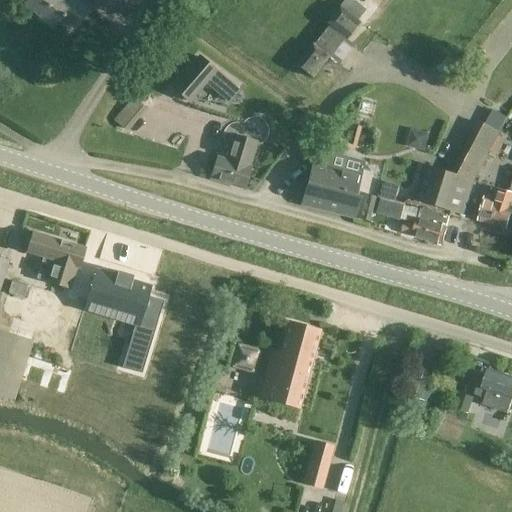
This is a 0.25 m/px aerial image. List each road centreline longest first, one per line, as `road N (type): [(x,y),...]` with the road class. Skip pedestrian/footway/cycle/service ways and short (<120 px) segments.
road 1 (residential): [(0,195),(511,351)]
road 2 (unclassified): [(511,312),(0,157)]
